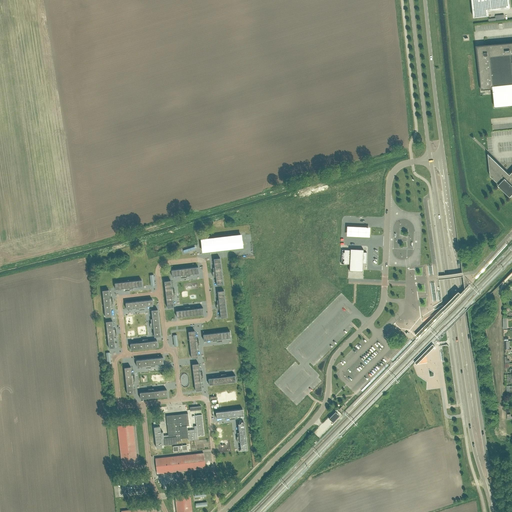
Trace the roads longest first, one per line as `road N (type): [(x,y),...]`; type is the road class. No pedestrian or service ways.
road 1 (unclassified): [(222,511),(320,412),(331,361),(378,312),(390,176),(412,161)]
road 2 (secondary): [(430,159),(471,440),(490,502)]
road 3 (secondary): [(490,502),(443,157)]
road 4 (secondary): [(411,0),(430,159)]
road 5 (secondary): [(443,157),(425,0)]
